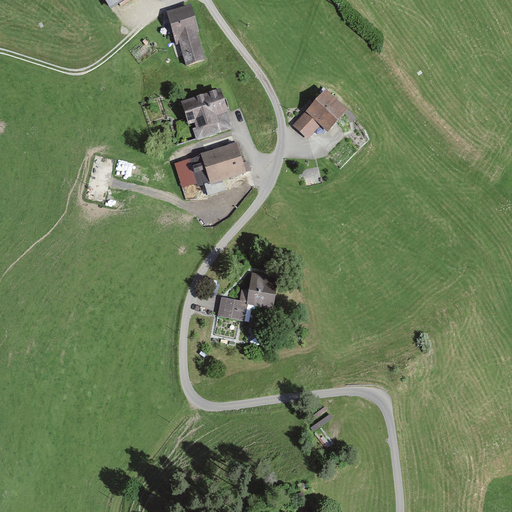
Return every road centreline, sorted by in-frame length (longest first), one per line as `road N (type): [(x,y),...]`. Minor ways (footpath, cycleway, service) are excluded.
road 1 (unclassified): [(205,0),(262,81),(280,146),(272,182),(190,292),(186,386),(193,398),(222,406),(370,392),(385,409),(398,511)]
road 2 (track): [(0,51),(84,71),(174,0)]
road 3 (track): [(110,185),(195,209),(219,207),(277,167)]
road 4 (track): [(193,398),(113,511)]
